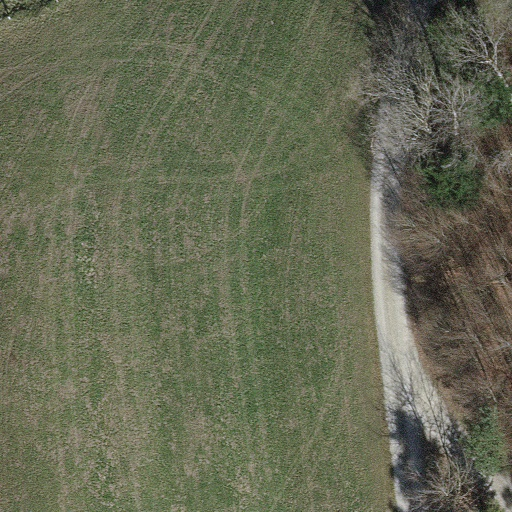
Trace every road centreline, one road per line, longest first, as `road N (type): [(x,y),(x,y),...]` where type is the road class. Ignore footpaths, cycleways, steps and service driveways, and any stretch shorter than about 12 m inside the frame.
road 1 (track): [(401,385),(390,264),(410,88),(435,0)]
road 2 (track): [(401,385),(511,498)]
road 3 (track): [(413,511),(401,385)]
